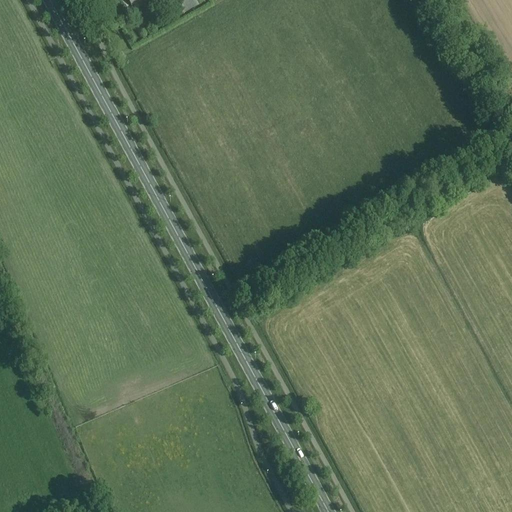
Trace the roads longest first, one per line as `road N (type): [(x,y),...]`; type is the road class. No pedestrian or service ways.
road 1 (primary): [(328,511),(49,0)]
road 2 (track): [(511,127),(431,0)]
